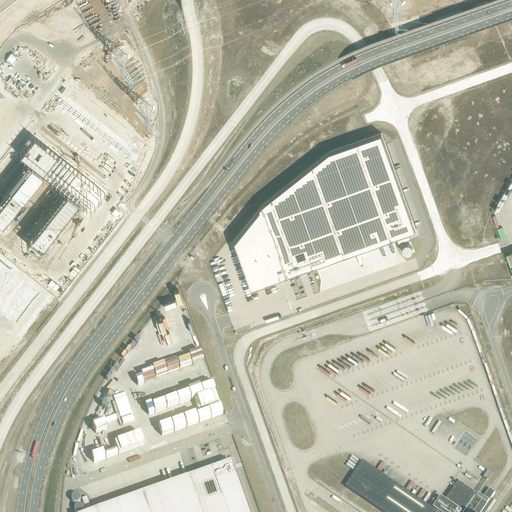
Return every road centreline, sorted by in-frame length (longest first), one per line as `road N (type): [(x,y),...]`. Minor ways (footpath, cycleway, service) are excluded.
road 1 (tertiary): [(511,2),(335,69),(271,119),(69,373),(39,427),(19,511)]
road 2 (tertiary): [(33,511),(43,453),(71,389),(268,135),(339,78),(511,12)]
road 3 (unknown): [(243,314),(421,257),(427,242),(395,140),(379,130)]
road 4 (unknown): [(0,240),(32,266),(53,269),(110,199),(114,163),(51,107)]
road 5 (unclassified): [(203,297),(279,511)]
road 6 (unknown): [(35,102),(84,46),(129,17)]
